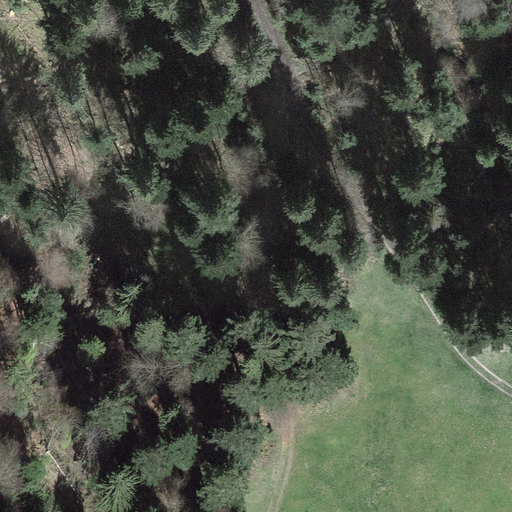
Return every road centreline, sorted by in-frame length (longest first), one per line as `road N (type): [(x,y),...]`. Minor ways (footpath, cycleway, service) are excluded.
road 1 (track): [(272,511),(286,450),(269,271),(272,33)]
road 2 (track): [(259,0),(327,155),(463,352),(511,392)]
